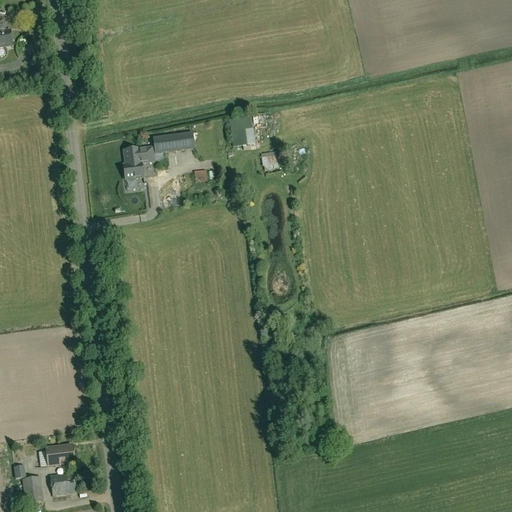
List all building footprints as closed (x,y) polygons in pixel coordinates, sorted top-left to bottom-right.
[(3,20),(1,21),(0,17),(0,48),(12,47),(10,31),(4,32),(3,29),(4,29),(3,20)] [(186,152),(184,136),(154,139),(155,155),(186,152)] [(153,148),(124,152),(127,176),(142,174),(141,165),(154,164),(153,148)] [(280,155),(264,157),(265,168),(282,166),(280,155)] [(48,468),(75,464),(72,447),(46,450),(48,468)] [(16,480),(26,479),(24,467),(14,469),(16,480)] [(53,497),(79,494),(76,474),(51,477),(53,497)] [(44,503),(41,479),(23,481),(26,505),(44,503)]
